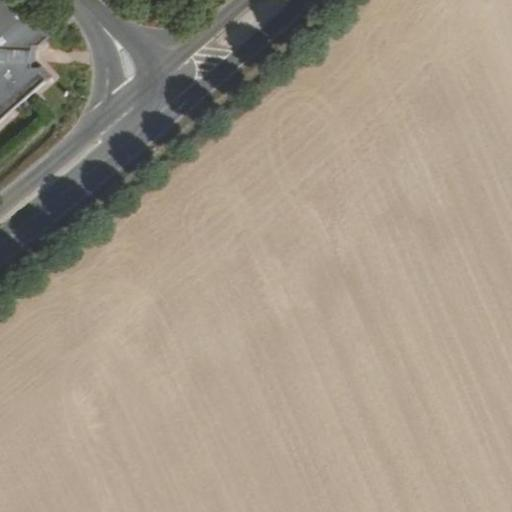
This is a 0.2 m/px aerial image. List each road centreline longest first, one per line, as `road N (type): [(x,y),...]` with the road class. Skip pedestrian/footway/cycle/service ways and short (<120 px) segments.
road 1 (tertiary): [(167,94),(0,231)]
road 2 (tertiary): [(266,0),(167,94)]
road 3 (residential): [(167,94),(75,0)]
